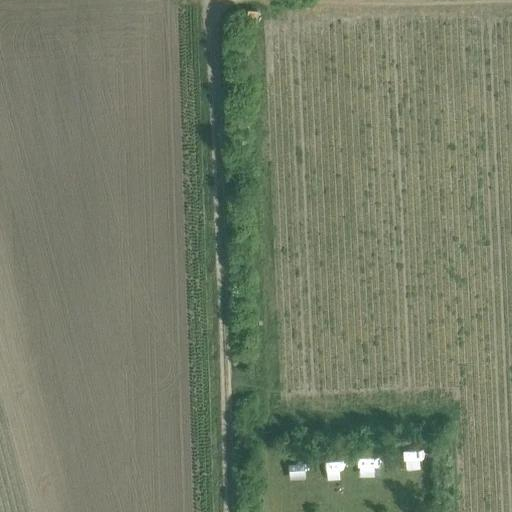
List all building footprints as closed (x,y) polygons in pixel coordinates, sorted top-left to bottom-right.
[(412,455),(399,457),(402,477),(415,475),(412,455)] [(358,459),(358,479),(381,478),(380,458),(358,459)] [(306,477),(306,459),(288,459),(287,477),(306,477)] [(345,481),(345,462),(328,462),(328,481),(345,481)] [(271,501),(288,500),(286,480),(269,481),(271,501)]
